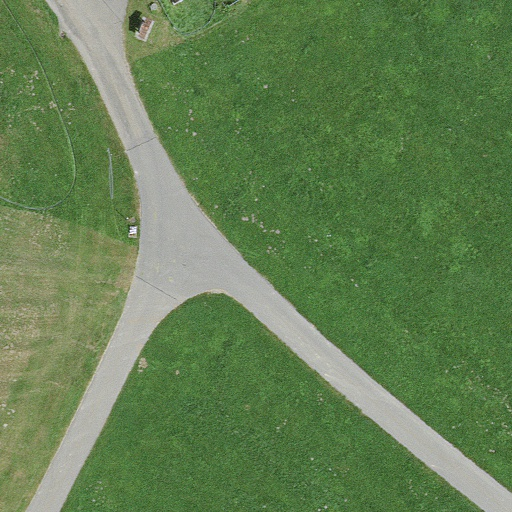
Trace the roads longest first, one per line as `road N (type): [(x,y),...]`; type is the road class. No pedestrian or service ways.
road 1 (track): [(186,227),(322,357),(511,511)]
road 2 (track): [(186,227),(42,511)]
road 3 (track): [(61,0),(100,57),(186,227)]
